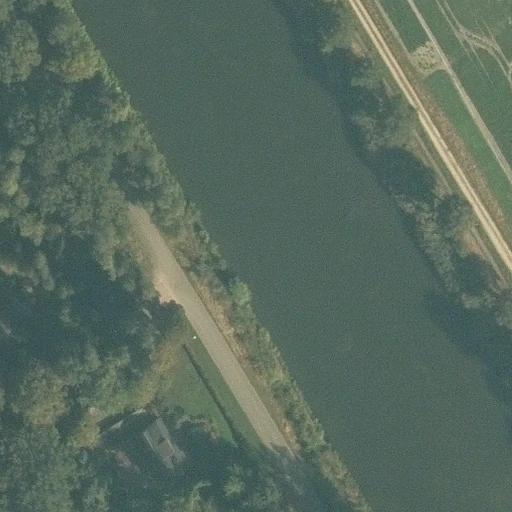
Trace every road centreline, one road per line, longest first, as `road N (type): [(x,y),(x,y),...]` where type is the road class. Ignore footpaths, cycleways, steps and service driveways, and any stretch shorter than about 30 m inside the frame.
road 1 (unclassified): [(313,511),(8,0)]
road 2 (track): [(351,0),(511,267)]
road 3 (track): [(171,271),(47,401),(0,423)]
